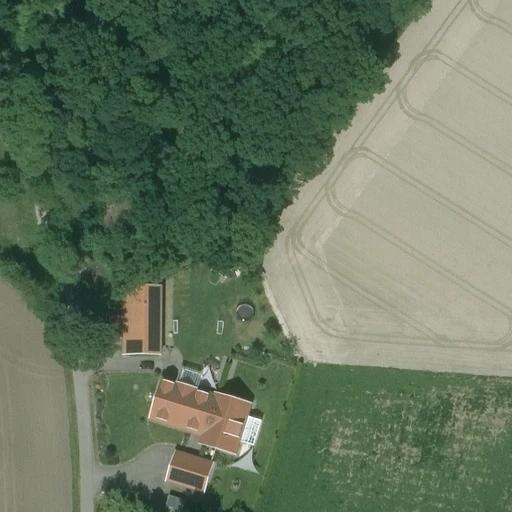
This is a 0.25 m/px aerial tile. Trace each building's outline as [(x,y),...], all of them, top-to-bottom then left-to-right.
[(240,251),(227,244),(213,271),(226,278),(240,251)] [(160,275),(134,275),(134,288),(160,288),(160,275)] [(134,288),(124,288),(124,357),(160,357),(160,288),(134,288)] [(216,399),(163,383),(152,418),(205,435),(203,444),(233,453),(247,407),(217,398),(216,399)] [(211,466),(177,455),(169,481),(203,492),(211,466)] [(287,488),(275,485),(269,509),(281,511),(287,488)]
